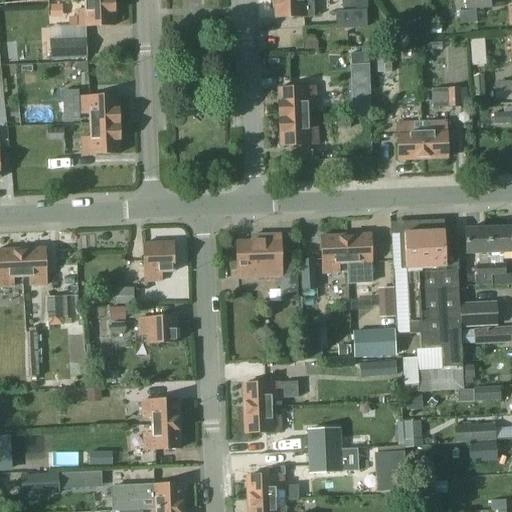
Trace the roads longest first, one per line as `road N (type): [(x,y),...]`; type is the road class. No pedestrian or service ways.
road 1 (residential): [(215,511),(201,206)]
road 2 (unclassified): [(254,204),(511,193)]
road 3 (residential): [(144,0),(152,208)]
road 4 (residential): [(254,204),(245,0)]
road 5 (unclassified): [(0,215),(152,208)]
